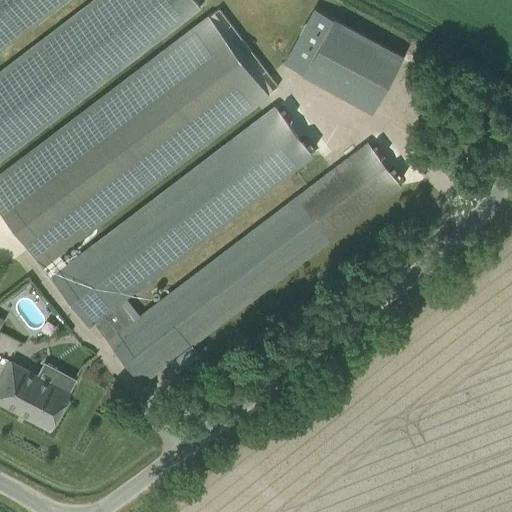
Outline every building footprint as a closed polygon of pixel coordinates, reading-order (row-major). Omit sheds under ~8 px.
[(196,0),(90,0),(0,69),(0,158),(201,6),(196,0)] [(0,0),(0,50),(65,0),(0,0)] [(0,172),(0,209),(52,278),(68,265),(57,254),(278,87),(217,7),(0,172)] [(284,63),(354,102),(372,111),(402,57),(332,18),(332,19),(314,9),(284,63)] [(68,265),(52,278),(87,324),(92,320),(107,339),(138,316),(123,296),(311,153),(276,107),(265,116),(68,265)] [(138,316),(107,339),(143,386),(148,382),(146,379),(157,370),(319,247),(400,185),(367,142),(331,169),(138,316)] [(0,345),(0,346),(14,351),(18,338),(4,333),(0,345)] [(0,378),(0,402),(49,429),(69,393),(9,361),(0,378)]
